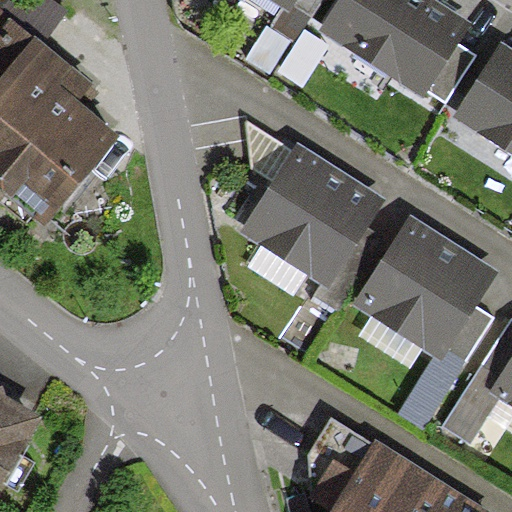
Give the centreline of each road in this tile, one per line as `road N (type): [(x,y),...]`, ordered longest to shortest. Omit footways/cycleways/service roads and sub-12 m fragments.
road 1 (residential): [(136,0),(208,404)]
road 2 (residential): [(0,288),(131,395)]
road 3 (residential): [(131,395),(69,511)]
